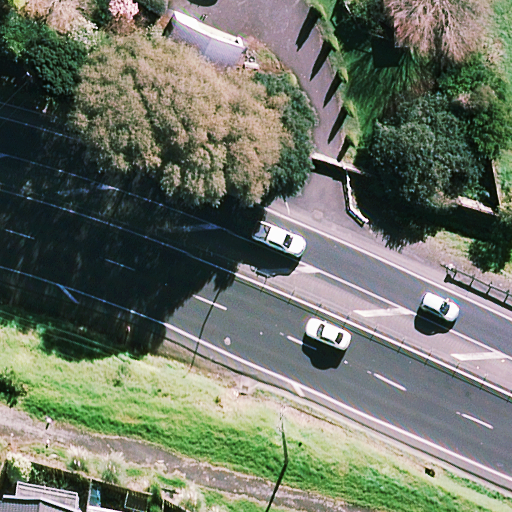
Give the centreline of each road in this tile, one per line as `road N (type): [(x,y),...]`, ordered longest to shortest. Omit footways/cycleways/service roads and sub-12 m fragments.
road 1 (trunk): [(0,139),(93,169),(511,342)]
road 2 (trunk): [(511,426),(205,294),(0,232)]
road 3 (track): [(349,511),(23,421)]
